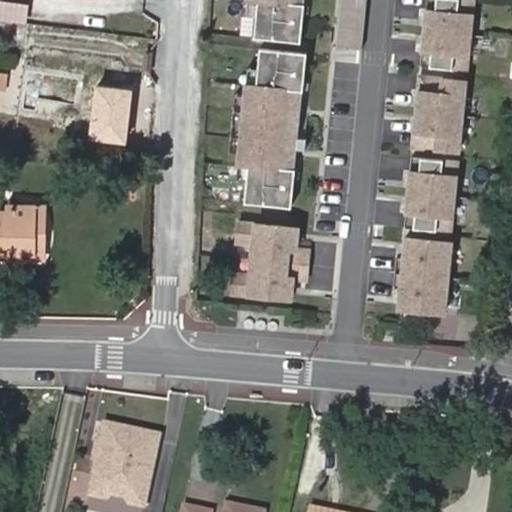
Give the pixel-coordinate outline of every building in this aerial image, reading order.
[(305,42),(308,0),(248,0),(260,1),(257,38),(305,42)] [(364,48),(368,2),(349,0),(343,0),(340,46),(364,48)] [(434,67),(468,70),(474,0),(439,0),(439,11),(427,10),(424,51),(435,53),(434,67)] [(293,206),(306,54),(262,50),(259,85),(248,84),(241,165),(252,166),(248,202),(293,206)] [(75,115),(78,74),(23,71),(21,112),(75,115)] [(461,151),(467,80),(421,76),(415,147),(461,151)] [(134,87),(96,83),(90,140),(128,144),(134,87)] [(420,229),(454,232),(460,161),(426,158),(424,172),(413,171),(409,213),(421,214),(420,229)] [(0,251),(3,251),(3,243),(30,243),(31,207),(6,206),(6,215),(0,214),(0,251)] [(3,243),(3,251),(40,252),(41,207),(31,207),(30,243),(3,243)] [(301,228),(239,223),(237,243),(256,244),(253,274),(235,272),(233,290),(295,295),(296,280),(310,282),(313,250),(299,248),(301,228)] [(447,313),(453,242),(407,238),(401,309),(447,313)] [(159,432),(105,421),(94,471),(109,474),(105,489),(131,494),(130,499),(144,502),(159,432)] [(74,454),(69,506),(84,508),(89,455),(74,454)] [(109,474),(94,471),(91,485),(105,489),(109,474)] [(361,511),(314,503),(311,511),(361,511)]
